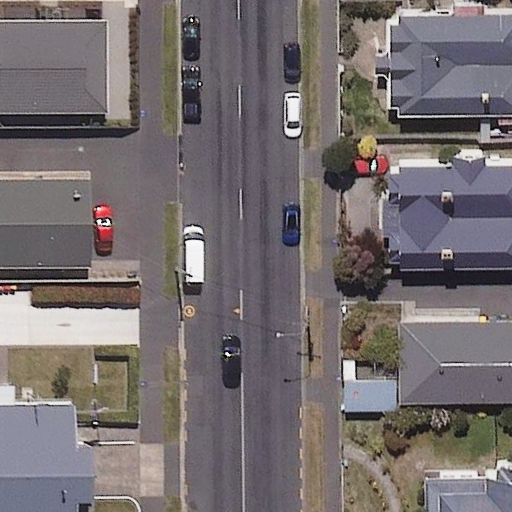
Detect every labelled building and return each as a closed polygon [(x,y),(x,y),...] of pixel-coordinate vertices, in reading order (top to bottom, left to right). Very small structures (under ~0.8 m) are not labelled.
[(511,8),(388,7),(387,108),(511,108),(511,8)] [(0,108),(104,107),(103,14),(0,15),(0,108)] [(511,148),(389,150),(390,180),(380,180),(381,262),(511,259),(511,148)] [(87,176),(0,175),(0,263),(87,263),(87,176)] [(511,315),(397,317),(398,397),(511,395),(511,315)] [(0,511),(75,511),(76,408),(0,408),(0,511)] [(511,511),(511,468),(417,470),(417,511),(511,511)]
